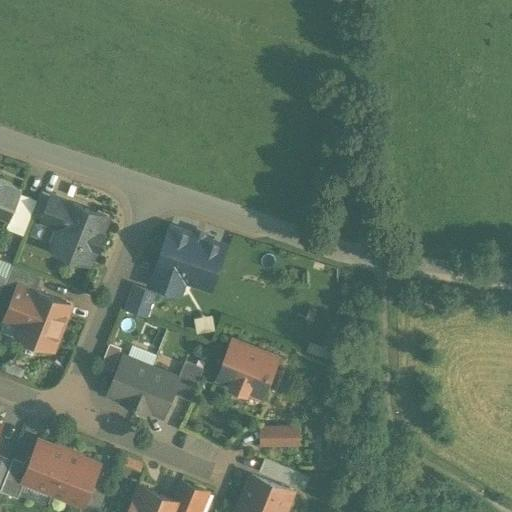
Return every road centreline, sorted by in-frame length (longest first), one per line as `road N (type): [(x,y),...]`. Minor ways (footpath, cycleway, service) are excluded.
road 1 (residential): [(0,387),(64,412),(152,188)]
road 2 (residential): [(152,188),(317,245),(381,258)]
road 3 (residential): [(0,135),(152,188)]
road 4 (unclassified): [(381,258),(511,276)]
